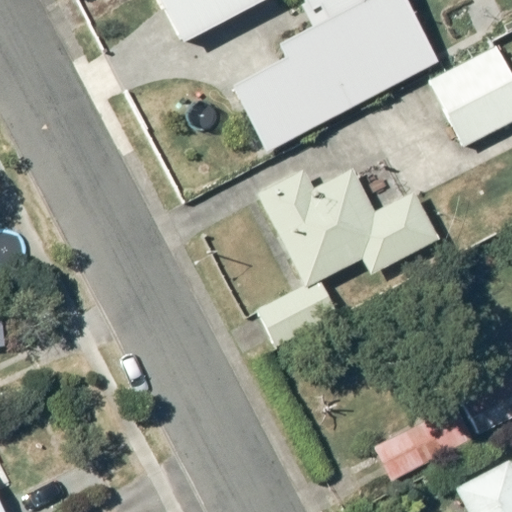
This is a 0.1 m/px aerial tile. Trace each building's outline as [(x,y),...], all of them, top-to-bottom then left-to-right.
[(511,55),(505,42),(438,74),(472,145),(511,126),(511,55)] [(228,169),(201,117),(167,134),(194,186),(228,169)] [(254,200),(295,285),(251,305),(272,348),(336,318),(319,281),(363,260),(366,268),(433,236),(409,185),(395,156),(318,193),(309,174),(254,200)] [(511,331),(351,416),(388,485),(511,419),(511,331)] [(0,511),(0,483),(13,477),(0,451),(0,511)] [(511,511),(511,452),(450,486),(458,501),(437,511),(511,511)]
